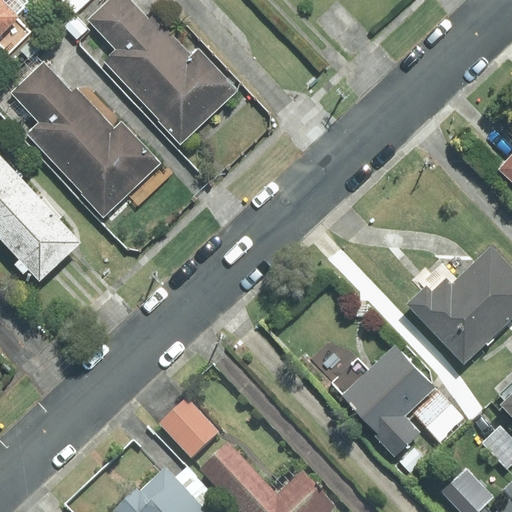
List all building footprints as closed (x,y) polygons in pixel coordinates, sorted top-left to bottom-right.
[(0,0),(0,39),(22,18),(4,0),(0,0)] [(91,0),(54,0),(73,18),(91,0)] [(138,0),(115,0),(86,26),(181,141),(242,92),(205,47),(191,58),(138,0)] [(57,58),(5,105),(104,215),(156,168),(57,58)] [(511,143),(494,162),(511,180),(511,143)] [(0,145),(0,242),(41,288),(89,244),(0,145)] [(511,314),(511,259),(493,236),(412,301),(458,358),(511,314)] [(402,418),(435,384),(394,344),(342,397),(398,452),(417,432),(402,418)] [(511,386),(499,399),(511,411),(511,386)] [(166,438),(241,511),(326,511),(330,509),(299,478),(281,496),(194,410),(166,438)] [(204,511),(162,465),(115,508),(118,511),(204,511)] [(511,511),(511,478),(477,511),(511,511)]
